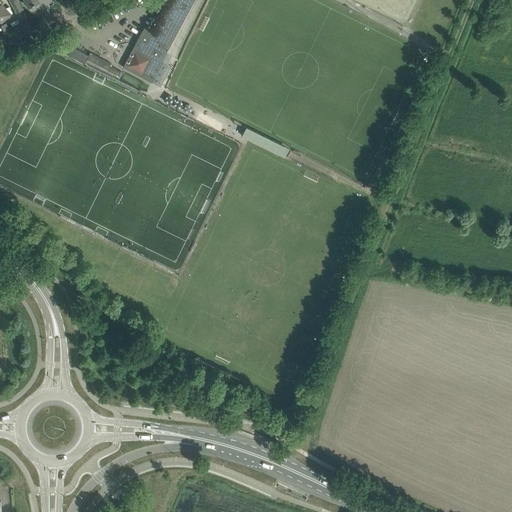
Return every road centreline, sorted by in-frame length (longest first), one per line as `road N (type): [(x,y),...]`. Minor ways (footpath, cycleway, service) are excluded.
road 1 (track): [(293,471),(473,0)]
road 2 (secondary): [(68,511),(108,468),(136,454),(222,444)]
road 3 (secondary): [(222,444),(377,511)]
road 4 (secondary): [(222,444),(90,420)]
road 5 (secondary): [(89,438),(222,444)]
